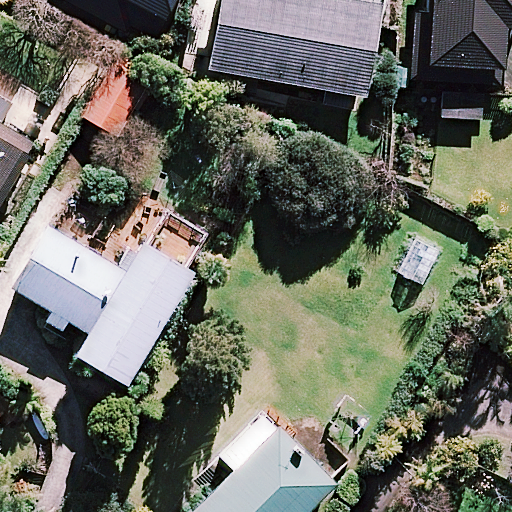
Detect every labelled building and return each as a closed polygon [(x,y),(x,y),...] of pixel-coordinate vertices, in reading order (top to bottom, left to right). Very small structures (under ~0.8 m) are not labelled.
[(173,0),(56,0),(151,46),(173,0)] [(379,0),(219,0),(207,73),(364,98),(379,0)] [(511,29),(511,0),(421,0),(422,12),(413,12),(411,69),(502,71),(503,29),(511,29)] [(145,85),(112,66),(82,117),(114,137),(145,85)] [(0,122),(9,107),(0,101),(0,200),(32,145),(0,126),(0,122)] [(120,273),(46,229),(10,288),(88,335),(75,356),(124,386),(189,277),(137,245),(120,273)] [(309,511),(334,488),(264,416),(223,455),(236,469),(191,511),(309,511)]
